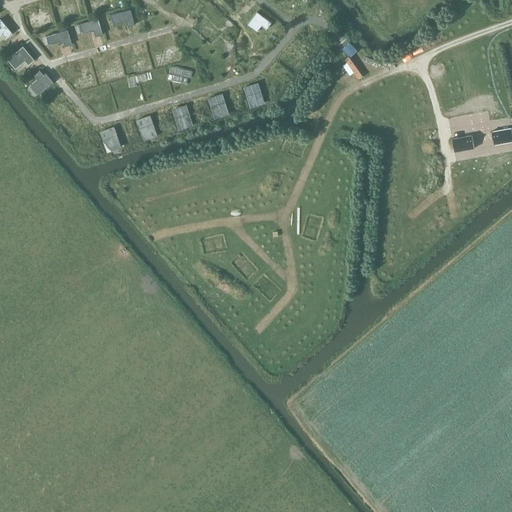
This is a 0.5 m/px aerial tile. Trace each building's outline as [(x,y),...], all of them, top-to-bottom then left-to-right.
[(257,12),(247,24),(257,32),(262,26),(266,29),(271,23),(257,12)] [(0,19),(0,34),(1,34),(5,38),(11,33),(0,19)] [(67,30),(45,37),(48,36),(50,44),(62,41),(64,47),(71,44),(67,30)] [(22,46),(7,59),(15,69),(24,61),(28,65),(34,60),(22,46)] [(511,127),(491,131),(493,145),(511,142),(511,127)] [(473,135),(452,139),(454,152),(475,148),(473,135)]
